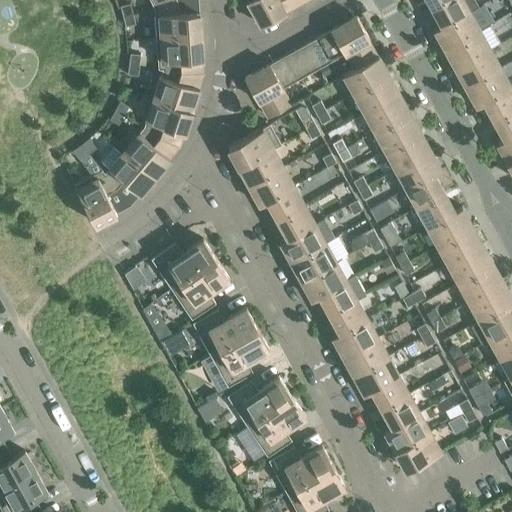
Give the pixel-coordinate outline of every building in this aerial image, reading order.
[(301,0),(247,0),(261,25),(285,12),(284,10),(301,0)] [(435,28),(435,29),(469,10),(463,0),(442,0),(432,6),(442,24),(435,28)] [(154,7),(156,37),(201,34),(199,10),(178,12),(178,1),(154,7)] [(120,5),(123,15),(133,13),(130,3),(120,5)] [(435,29),(445,48),(480,29),(469,10),(435,29)] [(133,13),(123,15),(126,25),(136,23),(133,13)] [(356,46),(364,61),(376,55),(368,40),(370,39),(356,15),(306,43),(319,67),(326,63),(356,46)] [(445,48),(456,66),(490,48),(480,29),(445,48)] [(156,37),(158,67),(182,70),(182,59),(203,58),(201,34),(156,37)] [(306,43),(294,49),(308,73),(319,67),(306,43)] [(456,66),(466,85),(501,67),(490,48),(456,66)] [(281,88),(308,73),(294,49),(245,77),(258,100),(260,99),(269,116),(290,104),(281,88)] [(130,53),(129,63),(139,64),(140,54),(130,53)] [(344,73),(355,92),(389,73),(378,54),(376,55),(364,61),(344,73)] [(139,64),(129,63),(128,73),(138,75),(139,64)] [(326,63),(319,67),(324,75),(330,71),(326,63)] [(163,68),(153,96),(192,109),(199,86),(179,80),(182,70),(158,67),(158,68),(163,68)] [(466,85),(477,104),(511,85),(501,67),(466,85)] [(355,92),(365,111),(399,92),(389,73),(355,92)] [(485,101),(495,119),(511,109),(511,87),(511,85),(477,104),(477,105),(485,101)] [(365,111),(375,130),(410,111),(399,92),(365,111)] [(153,96),(144,126),(161,135),(164,125),(184,132),(192,109),(153,96)] [(311,104),(316,114),(325,109),(320,99),(311,104)] [(120,100),(115,110),(124,114),(129,105),(120,100)] [(325,109),(316,114),(322,123),(330,118),(325,109)] [(497,141),(498,142),(511,134),(511,109),(495,119),(505,137),(497,141)] [(124,114),(115,110),(110,119),(119,124),(124,114)] [(375,130),(386,149),(420,130),(410,111),(375,130)] [(301,119),(306,128),(315,123),(310,114),(301,119)] [(228,146),(239,165),(281,142),(270,123),(228,146)] [(315,123),(306,128),(311,137),(320,132),(315,123)] [(144,126),(124,149),(155,175),(170,157),(154,143),(161,135),(144,126)] [(386,149),(396,168),(431,149),(420,130),(386,149)] [(511,134),(498,142),(508,161),(511,158),(511,134)] [(332,142),(337,151),(346,146),(341,137),(332,142)] [(90,139),(82,146),(89,153),(97,147),(90,139)] [(239,165),(249,184),(284,165),(274,147),(281,143),(281,142),(239,165)] [(89,153),(82,146),(74,152),(80,160),(89,153)] [(346,146),(337,151),(342,161),(351,156),(346,146)] [(102,169),(101,169),(116,188),(123,180),(139,193),(155,175),(124,149),(105,172),(102,169)] [(396,168),(407,187),(441,168),(431,149),(396,168)] [(322,157),(327,166),(336,161),(331,152),(322,157)] [(249,184),(260,203),(294,184),(284,165),(249,184)] [(407,187),(417,206),(444,191),(434,173),(442,169),(441,168),(407,187)] [(116,188),(101,169),(74,183),(95,223),(117,212),(107,193),(116,188)] [(353,180),(358,189),(367,184),(362,175),(353,180)] [(268,200),(278,218),(305,203),(294,184),(260,203),(260,204),(268,200)] [(367,184),(358,189),(363,198),(372,193),(367,184)] [(347,185),(338,190),(346,204),(355,199),(347,185)] [(417,206),(428,225),(462,206),(462,205),(454,209),(444,191),(417,206)] [(348,204),(353,213),(362,208),(357,199),(348,204)] [(280,240),(281,241),(315,222),(305,203),(278,218),(288,236),(280,240)] [(377,203),(369,208),(375,220),(384,215),(377,203)] [(428,225),(438,244),(472,225),(462,206),(428,225)] [(281,241),(291,260),(326,241),(315,222),(281,241)] [(438,244),(449,263),(483,244),(472,225),(438,244)] [(364,233),(369,242),(378,237),(373,228),(364,233)] [(384,234),(389,243),(395,240),(390,230),(384,234)] [(352,239),(350,245),(353,250),(369,242),(364,233),(352,239)] [(378,237),(369,242),(374,251),(383,246),(378,237)] [(151,258),(171,288),(216,257),(203,238),(182,252),(175,241),(151,258)] [(291,260),(302,279),(336,260),(326,241),(291,260)] [(449,263),(459,281),(493,262),(483,244),(449,263)] [(395,256),(400,265),(409,260),(404,251),(395,256)] [(216,257),(171,288),(192,318),(216,302),(208,291),(229,277),(216,257)] [(389,258),(380,262),(387,274),(396,270),(389,258)] [(302,279),(312,298),(355,274),(355,273),(346,278),(336,260),(302,279)] [(409,260),(400,265),(405,274),(414,269),(409,260)] [(459,281),(469,300),(504,281),(493,262),(459,281)] [(138,263),(126,270),(134,286),(146,279),(138,263)] [(320,294),(330,313),(366,293),(355,274),(312,298),(320,294)] [(408,292),(402,281),(392,287),(398,297),(408,292)] [(469,300),(480,319),(511,301),(511,296),(504,281),(469,300)] [(421,287),(412,292),(416,301),(426,296),(421,287)] [(416,301),(412,292),(402,297),(407,306),(416,301)] [(333,335),(333,336),(367,317),(357,298),(366,293),(330,313),(340,331),(333,335)] [(151,301),(142,307),(160,339),(171,331),(151,301)] [(171,323),(185,315),(177,301),(163,309),(171,323)] [(511,301),(480,319),(490,338),(511,326),(511,313),(507,305),(511,302),(511,301)] [(193,322),(210,353),(257,327),(246,307),(224,319),(218,308),(193,322)] [(426,312),(431,321),(440,317),(435,307),(426,312)] [(333,336),(343,354),(378,335),(367,317),(333,336)] [(440,317),(431,321),(436,331),(445,326),(440,317)] [(416,327),(421,336),(430,331),(425,322),(416,327)] [(462,329),(471,346),(482,341),(472,323),(462,329)] [(511,326),(490,338),(501,357),(511,350),(511,326)] [(257,327),(210,353),(228,385),(253,371),(247,360),(269,348),(257,327)] [(430,331),(421,336),(426,345),(435,340),(430,331)] [(343,354),(354,373),(388,354),(378,335),(343,354)] [(454,346),(448,349),(453,358),(462,353),(459,347),(454,346)] [(503,379),(504,380),(511,375),(511,350),(501,357),(511,375),(503,379)] [(354,373),(364,392),(399,373),(388,354),(354,373)] [(465,356),(454,362),(461,374),(472,368),(465,356)] [(372,389),(382,407),(409,392),(399,373),(364,392),(365,393),(372,389)] [(442,374),(428,382),(431,389),(445,381),(442,374)] [(227,395),(247,425),(292,395),(279,375),(258,389),(251,379),(227,395)] [(468,388),(473,397),(482,392),(477,383),(468,388)] [(385,429),(385,430),(419,411),(409,392),(382,407),(392,425),(385,429)] [(482,392),(473,397),(478,406),(487,401),(482,392)] [(214,394),(196,405),(204,419),(223,407),(214,394)] [(292,395),(247,425),(267,455),(291,439),(284,428),(305,414),(292,395)] [(458,403),(463,412),(472,407),(467,398),(458,403)] [(472,407),(463,412),(468,421),(477,416),(472,407)] [(0,408),(0,433),(12,427),(1,408),(0,408)] [(385,430),(396,449),(430,430),(419,411),(385,430)] [(430,430),(396,449),(406,469),(441,450),(430,430)] [(494,441),(500,451),(507,447),(501,437),(494,441)] [(268,459),(286,491),(333,464),(322,444),(300,456),(294,445),(268,459)] [(0,488),(35,469),(24,449),(5,460),(0,450),(0,488)] [(333,464),(286,491),(297,511),(322,511),(329,508),(323,497),(345,485),(333,464)] [(35,469),(0,488),(0,505),(3,511),(30,511),(33,510),(27,499),(46,489),(35,469)] [(503,511),(511,511),(511,499),(501,508),(503,511)]
